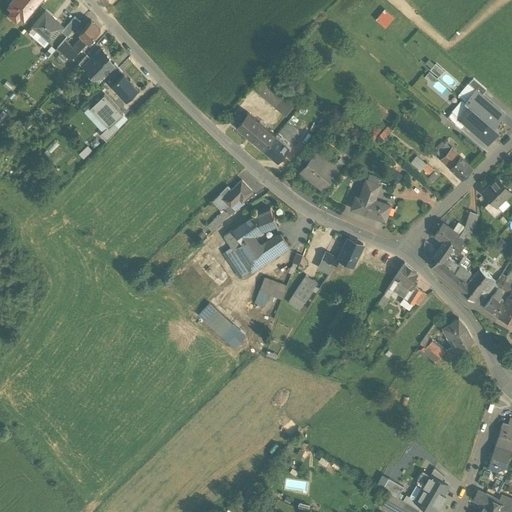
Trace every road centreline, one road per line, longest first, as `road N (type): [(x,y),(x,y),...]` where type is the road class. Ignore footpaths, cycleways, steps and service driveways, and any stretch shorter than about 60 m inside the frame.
road 1 (residential): [(404,250),(321,217),(273,184),(167,85),(93,0)]
road 2 (residential): [(511,390),(465,313),(404,250)]
road 3 (residential): [(511,141),(404,250)]
road 4 (unclassified): [(511,390),(492,412),(458,511)]
road 5 (track): [(5,418),(88,511)]
